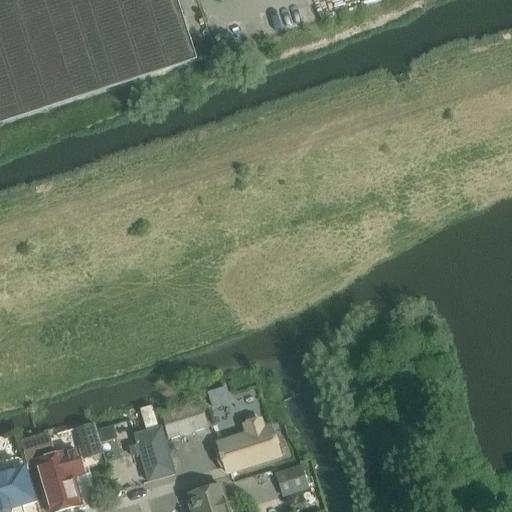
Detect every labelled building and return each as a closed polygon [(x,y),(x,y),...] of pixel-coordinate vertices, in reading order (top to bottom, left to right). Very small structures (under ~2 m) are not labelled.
[(0,0),(0,127),(3,127),(2,125),(165,72),(168,71),(170,69),(173,67),(175,66),(177,63),(179,61),(181,59),(182,56),(183,54),(184,51),(185,48),(186,45),(186,42),(186,39),(185,36),(185,33),(184,30),(174,0),(0,0)] [(226,471),(230,485),(276,472),(277,475),(313,464),(274,381),(273,380),(261,364),(259,363),(256,363),(254,363),(252,363),(250,363),(247,364),(245,365),(200,380),(208,407),(206,408),(219,446),(218,447),(219,450),(217,454),(217,458),(220,466),(222,469),(226,471)] [(28,466),(40,511),(82,511),(94,508),(93,503),(115,496),(115,494),(114,495),(97,432),(92,414),(19,438),(28,466)] [(97,432),(114,495),(115,494),(149,484),(175,477),(165,443),(162,429),(157,414),(113,427),(97,432)] [(0,511),(40,511),(28,466),(19,438),(0,444),(0,511)] [(276,472),(230,485),(221,488),(186,499),(179,508),(180,511),(327,511),(318,475),(313,464),(277,475),(276,472)]
